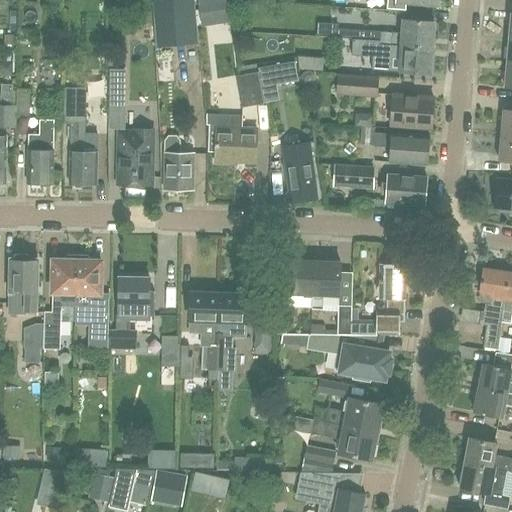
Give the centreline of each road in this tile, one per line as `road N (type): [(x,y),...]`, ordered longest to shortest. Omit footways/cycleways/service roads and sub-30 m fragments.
road 1 (residential): [(450,230),(0,216)]
road 2 (residential): [(399,511),(450,230)]
road 3 (residential): [(450,230),(468,0)]
